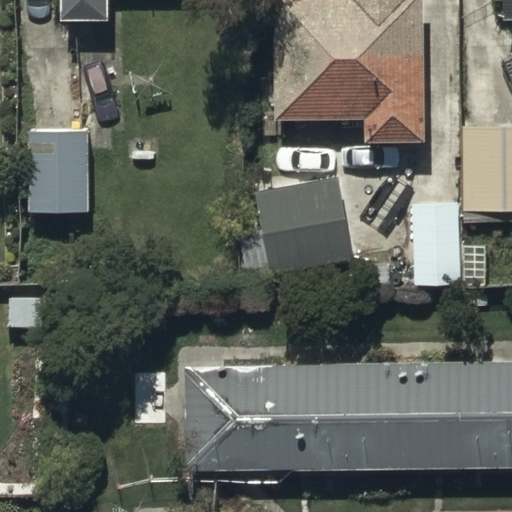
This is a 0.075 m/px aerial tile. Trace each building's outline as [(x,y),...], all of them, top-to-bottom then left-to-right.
[(64,0),(64,18),(109,18),(109,0),(64,0)] [(273,0),(275,116),(364,115),(365,140),(426,139),(424,0),(273,0)] [(511,0),(502,0),(503,16),(511,15),(511,0)] [(511,127),(463,127),(462,201),(415,200),(414,278),(460,279),(461,222),(511,222),(511,127)] [(26,128),(26,207),(83,207),(83,128),(26,128)] [(332,173),(253,192),(272,271),(351,252),(332,173)] [(511,360),(186,365),(188,470),(511,465),(511,360)]
